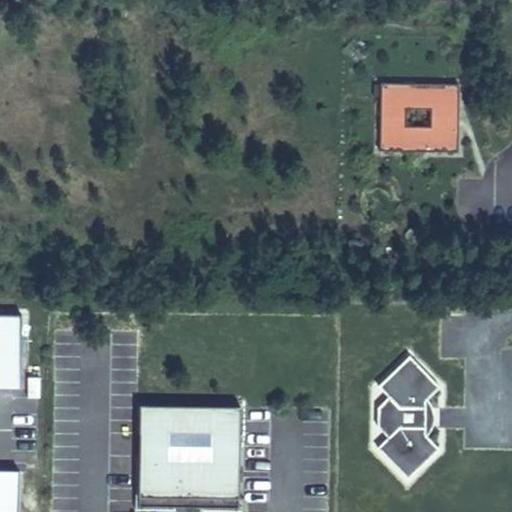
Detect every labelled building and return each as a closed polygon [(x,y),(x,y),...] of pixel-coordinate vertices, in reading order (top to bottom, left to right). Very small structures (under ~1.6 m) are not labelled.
[(458,88),(383,87),(382,152),(457,153),(458,88)] [(25,320),(0,319),(0,398),(23,399),(25,320)] [(415,419),(416,385),(418,383),(430,371),(399,341),(369,371),(379,382),(369,393),(368,411),(378,422),(367,432),(398,463),(429,433),(417,421),(415,419)] [(424,406),(424,400),(423,392),(418,383),(416,385),(415,419),(417,421),(423,412),(424,406)] [(245,401),(143,399),(140,505),(244,507),(245,401)] [(21,511),(23,464),(0,463),(0,511),(21,511)]
